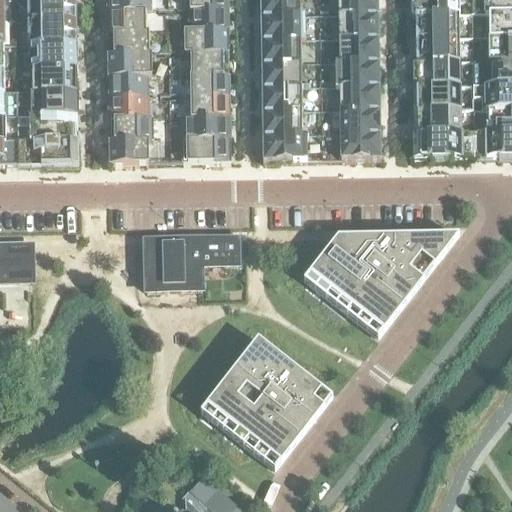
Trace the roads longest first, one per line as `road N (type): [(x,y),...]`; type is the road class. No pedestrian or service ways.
road 1 (residential): [(511,191),(0,199)]
road 2 (residential): [(287,511),(319,449),(511,211)]
